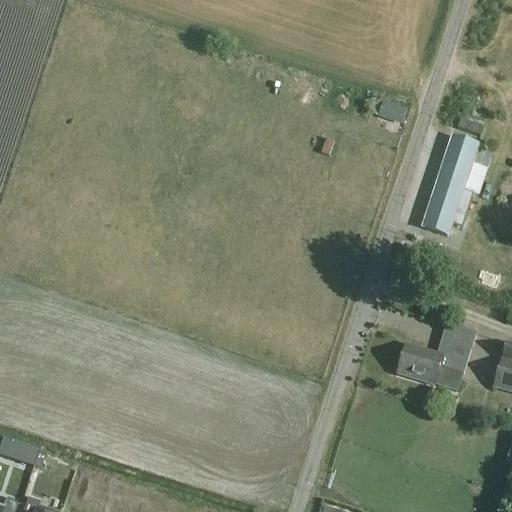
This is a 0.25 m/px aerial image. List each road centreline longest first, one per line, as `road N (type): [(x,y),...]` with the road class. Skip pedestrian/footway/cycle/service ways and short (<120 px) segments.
road 1 (unclassified): [(294,511),(459,0)]
road 2 (track): [(366,287),(511,329)]
